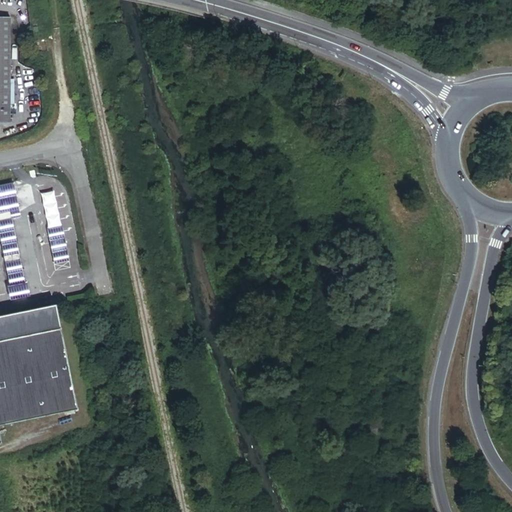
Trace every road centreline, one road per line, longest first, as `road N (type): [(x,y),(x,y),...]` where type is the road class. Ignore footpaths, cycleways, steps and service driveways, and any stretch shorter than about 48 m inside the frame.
road 1 (trunk): [(468,203),(471,250),(433,412),(445,511)]
road 2 (trunk): [(511,483),(482,438),(472,357),(493,247),(509,218)]
road 3 (secondary): [(395,75),(352,50),(190,0)]
road 4 (unclassified): [(99,275),(71,141)]
